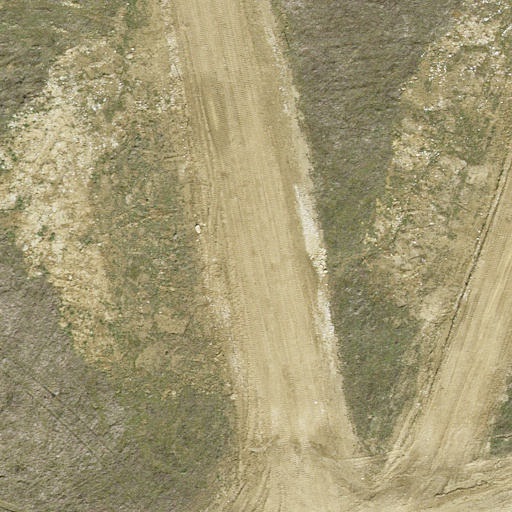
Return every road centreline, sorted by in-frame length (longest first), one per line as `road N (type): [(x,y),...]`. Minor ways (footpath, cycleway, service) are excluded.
road 1 (track): [(199,0),(312,511)]
road 2 (track): [(511,245),(417,511)]
